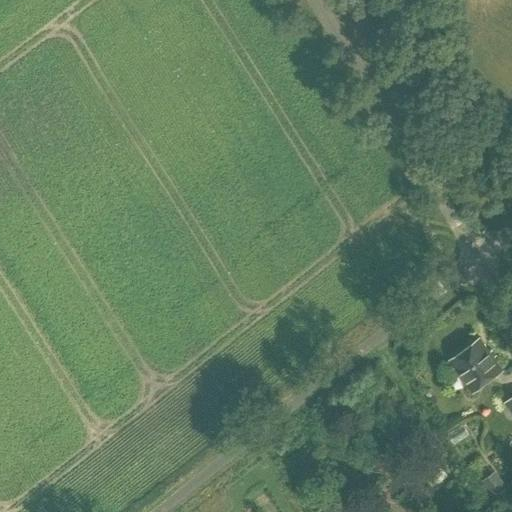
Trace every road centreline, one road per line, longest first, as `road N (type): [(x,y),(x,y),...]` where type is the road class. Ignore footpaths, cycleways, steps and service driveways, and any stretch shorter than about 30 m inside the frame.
road 1 (unclassified): [(158,511),(478,260)]
road 2 (unclassified): [(478,260),(314,0)]
